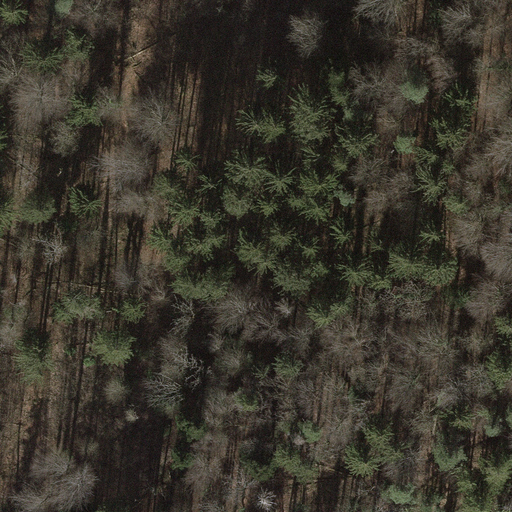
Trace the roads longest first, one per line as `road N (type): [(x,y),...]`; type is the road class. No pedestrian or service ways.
road 1 (track): [(511,420),(455,438),(390,511)]
road 2 (track): [(455,438),(511,292)]
